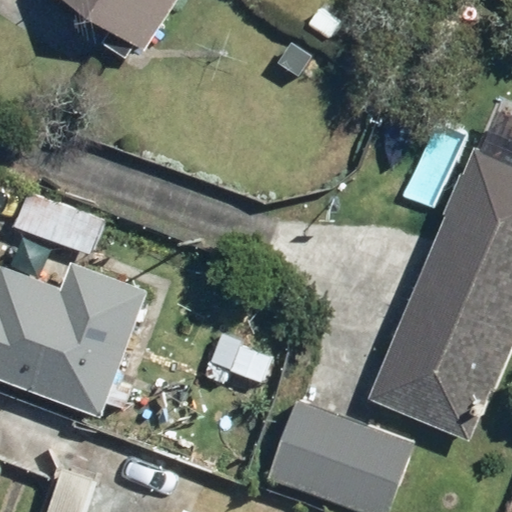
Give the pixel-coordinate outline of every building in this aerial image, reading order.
[(84,0),(120,22),(110,37),(134,52),(143,38),(155,45),(183,0),(84,0)] [(511,156),(481,143),(377,392),(479,434),(511,354),(511,156)] [(28,226),(93,249),(105,216),(40,193),(28,226)] [(0,230),(0,371),(107,411),(153,287),(0,230)] [(301,398),(273,475),(377,511),(392,511),(419,440),(301,398)] [(135,511),(144,488),(71,461),(52,511),(135,511)]
